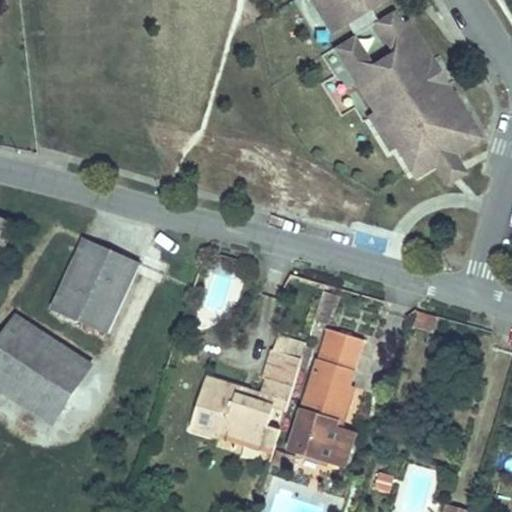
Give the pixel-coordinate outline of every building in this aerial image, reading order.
[(341,34),(320,0),(309,0),(333,39),(341,34)] [(386,6),(382,0),(320,0),(341,34),(386,6)] [(466,115),(457,100),(449,105),(443,95),(428,71),(433,68),(409,29),(403,32),(394,18),(376,29),(396,60),(373,74),(379,84),(362,95),(378,120),(372,123),(392,156),(399,152),(414,176),(443,158),(447,165),(455,159),(483,142),(470,121),(461,127),(458,121),(466,115)] [(373,74),(353,43),(337,54),(362,95),(379,84),(373,74)] [(448,92),(433,68),(428,71),(443,95),(448,92)] [(470,121),(466,115),(458,121),(461,127),(470,121)] [(467,179),(455,159),(447,165),(443,158),(414,176),(418,184),(438,171),(450,190),(467,179)] [(0,213),(0,256),(16,220),(0,213)] [(85,235),(56,303),(110,328),(141,260),(85,235)] [(436,311),(416,305),(411,323),(432,329),(436,311)] [(18,316),(0,344),(0,381),(60,419),(95,364),(18,316)] [(303,360),(307,345),(281,336),(276,352),(303,360)] [(326,346),(321,360),(356,370),(360,357),(326,346)] [(286,412),(303,360),(276,352),(260,404),(240,397),(243,389),(207,377),(191,429),(221,439),(223,433),(274,450),(280,430),(270,427),(276,409),(286,412)] [(356,370),(321,360),(293,447),(339,462),(349,427),(345,425),(356,386),(352,385),(356,370)] [(349,427),(339,462),(348,466),(359,430),(349,427)]
